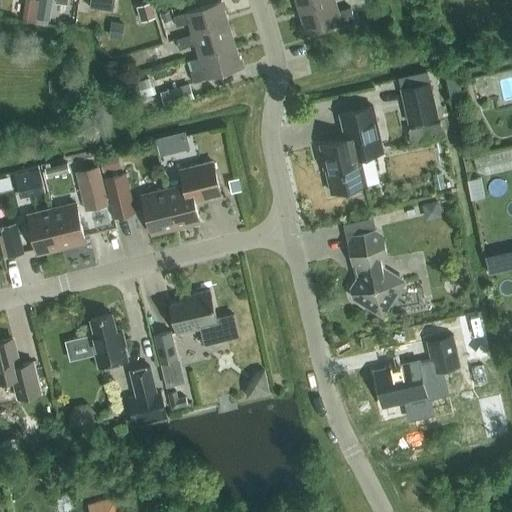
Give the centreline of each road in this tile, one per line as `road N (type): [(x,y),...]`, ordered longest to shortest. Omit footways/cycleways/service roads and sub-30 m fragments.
road 1 (residential): [(0,300),(290,229)]
road 2 (residential): [(381,511),(333,411),(290,229)]
road 3 (residential): [(290,229),(268,142),(276,59),(257,0)]
